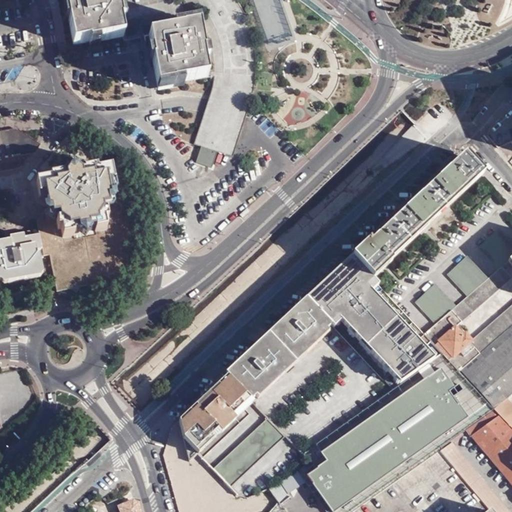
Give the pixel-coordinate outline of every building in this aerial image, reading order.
[(71,35),(125,26),(121,21),(123,20),(119,0),(67,0),(69,10),(67,11),(71,35)] [(234,156),(237,144),(245,120),(251,101),(253,95),(256,78),(257,68),(256,58),(254,41),(249,22),(242,7),(238,0),(184,0),(186,1),(194,8),(199,15),(205,26),(212,41),(214,52),(215,64),(214,79),(212,86),(206,106),(195,144),(202,146),(218,151),(234,156)] [(170,21),(149,25),(159,77),(209,67),(199,15),(170,21)] [(265,116),(257,121),(265,135),(273,131),(265,116)] [(0,173),(18,170),(20,168),(17,157),(27,156),(34,147),(11,132),(0,133),(0,173)] [(218,151),(202,146),(197,161),(213,167),(218,151)] [(346,256),(351,260),(369,279),(389,260),(388,259),(479,175),(462,152),(452,161),(365,240),(346,256)] [(46,204),(36,217),(39,230),(44,255),(50,254),(57,290),(73,287),(78,291),(82,285),(108,280),(114,284),(119,278),(130,276),(132,272),(125,239),(137,237),(130,192),(117,195),(115,185),(111,186),(111,183),(114,182),(112,168),(97,170),(97,168),(83,170),(84,173),(82,173),(79,171),(74,172),(69,173),(67,175),(64,176),(64,174),(50,176),(50,179),(37,182),(39,196),(43,195),(44,199),(47,198),(47,203),(46,204)] [(0,277),(1,278),(2,284),(38,276),(36,269),(42,268),(40,258),(44,256),(44,255),(39,230),(24,232),(23,230),(15,231),(9,233),(10,235),(0,237),(0,277)] [(510,260),(511,258),(511,247),(496,230),(477,248),(498,271),(502,268),(507,263),(510,260)] [(351,260),(346,256),(312,289),(304,296),(331,326),(395,384),(435,350),(422,337),(369,279),(351,260)] [(467,298),(486,281),(465,257),(445,275),(467,298)] [(434,326),(422,337),(435,350),(443,359),(456,372),(511,324),(511,305),(470,341),(458,328),(462,324),(460,322),(511,279),(502,268),(498,271),(486,281),(467,298),(455,308),(434,326)] [(414,303),(434,326),(455,308),(433,285),(414,303)] [(304,296),(226,375),(251,400),(255,396),(258,399),(328,334),(325,331),(331,326),(304,296)] [(511,324),(456,372),(490,408),(492,411),(506,399),(511,393),(511,324)] [(322,454),(304,471),(331,511),(340,511),(490,408),(456,372),(443,359),(394,392),(353,430),(338,443),(322,454)] [(226,375),(224,377),(250,402),(252,401),(251,400),(226,375)] [(224,377),(210,390),(212,392),(219,386),(227,394),(229,393),(243,408),(250,402),(224,377)] [(190,409),(177,422),(183,440),(198,455),(200,457),(248,414),(243,408),(229,393),(227,394),(219,386),(212,392),(210,390),(204,396),(190,409)] [(394,392),(393,392),(316,446),(322,454),(338,443),(353,430),(394,392)] [(494,412),(511,432),(511,404),(506,399),(492,411),(494,412)] [(511,432),(494,412),(474,427),(477,430),(469,436),(511,484),(511,432)] [(269,417),(267,418),(285,436),(269,417)] [(285,436),(267,418),(220,461),(229,471),(221,479),(229,487),(285,436)] [(467,438),(469,436),(477,430),(474,427),(464,434),(467,438)] [(489,511),(507,511),(450,444),(439,452),(489,511)] [(489,511),(439,452),(356,511),(489,511)] [(190,463),(189,460),(183,466),(218,504),(238,497),(229,487),(221,479),(211,469),(200,457),(198,455),(190,463)] [(220,461),(211,469),(221,479),(229,471),(220,461)] [(274,485),(270,490),(281,504),(291,496),(280,483),(274,485)] [(248,500),(252,511),(271,511),(279,504),(267,492),(248,500)] [(140,511),(139,505),(133,502),(120,507),(121,511),(140,511)]
